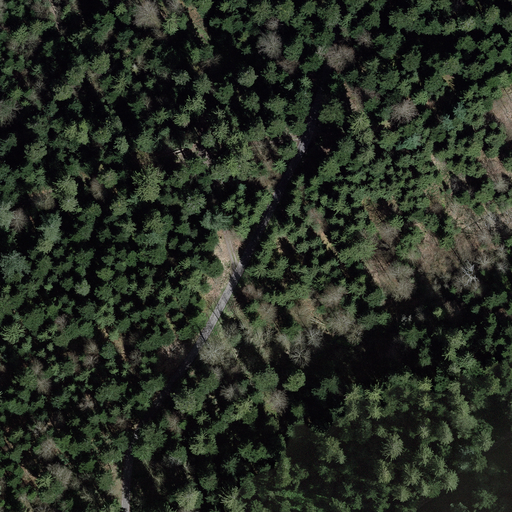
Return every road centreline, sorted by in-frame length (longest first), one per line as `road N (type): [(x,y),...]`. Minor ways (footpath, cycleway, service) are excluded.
road 1 (unclassified): [(341,0),(307,133),(196,350),(137,431),(127,511)]
road 2 (track): [(0,208),(127,165),(351,130),(436,106),(511,70)]
road 3 (track): [(0,26),(105,19),(151,28),(205,67),(225,146),(220,201),(238,270)]
road 4 (track): [(404,511),(511,428)]
